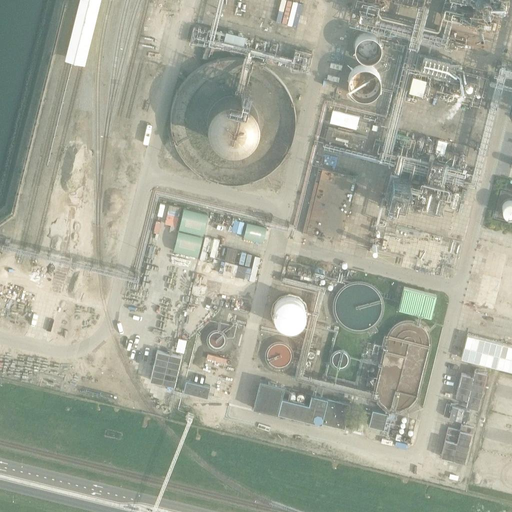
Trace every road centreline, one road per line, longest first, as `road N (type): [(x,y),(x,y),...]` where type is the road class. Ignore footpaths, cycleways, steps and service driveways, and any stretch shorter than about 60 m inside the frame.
road 1 (secondary): [(200,511),(0,462)]
road 2 (unknown): [(344,264),(364,179),(357,165),(321,151)]
